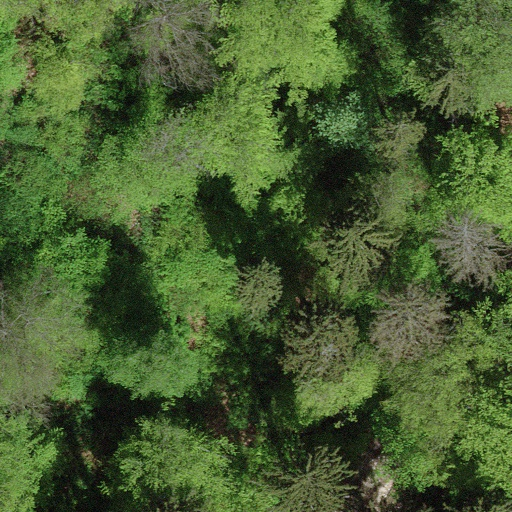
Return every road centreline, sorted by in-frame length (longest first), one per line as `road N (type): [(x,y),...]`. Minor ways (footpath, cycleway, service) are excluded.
road 1 (track): [(511,382),(459,389),(428,409),(393,448),(358,511)]
road 2 (track): [(511,175),(472,34),(453,0)]
